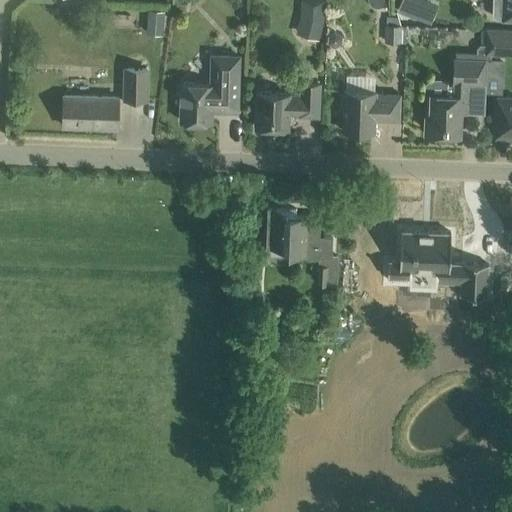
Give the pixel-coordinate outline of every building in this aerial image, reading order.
[(301,0),(301,14),(312,17),(307,35),(318,38),(323,19),(324,0),(301,0)] [(511,0),(493,0),(492,14),(497,18),(511,18),(511,0)] [(148,10),(147,32),(162,33),(163,11),(148,10)] [(386,40),(405,41),(405,25),(387,24),(386,40)] [(511,28),(486,28),(486,33),(486,47),(486,54),(511,54),(511,28)] [(331,42),(337,46),(343,43),(345,33),(338,29),(332,33),(331,42)] [(178,82),(177,100),(181,100),(181,120),(211,120),(212,110),(237,110),(239,55),(218,54),(218,73),(210,73),(210,83),(178,82)] [(426,113),(425,133),(454,134),(461,134),(461,128),(462,112),(484,113),(485,91),(485,78),(486,58),(455,57),(454,81),(455,81),(455,83),(449,83),(443,77),(431,77),(425,83),(425,93),(430,99),(429,113),(426,113)] [(485,78),(485,91),(502,92),(503,59),(486,58),(485,78)] [(148,67),(125,66),(125,98),(147,98),(148,67)] [(319,94),(320,82),(302,81),(301,94),(289,94),(257,91),(256,125),(288,127),(289,111),(300,112),(300,113),(318,114),(319,94)] [(340,108),(343,108),(343,129),(365,130),(366,124),(375,125),(375,118),(399,119),(400,99),(400,94),(377,93),(377,91),(344,89),(344,93),(341,93),(340,108)] [(64,125),(117,126),(117,96),(64,95),(64,125)] [(495,136),(511,136),(511,96),(497,96),(495,136)] [(296,214),(297,208),(268,206),(266,247),(288,248),(288,254),(332,256),(333,236),(320,236),(321,215),(296,214)] [(451,231),(401,229),(400,260),(388,259),(388,276),(410,277),(411,269),(439,270),(438,282),(461,282),(461,294),(487,295),(489,262),(450,262),(451,231)] [(322,265),(322,282),(337,283),(337,265),(322,265)]
